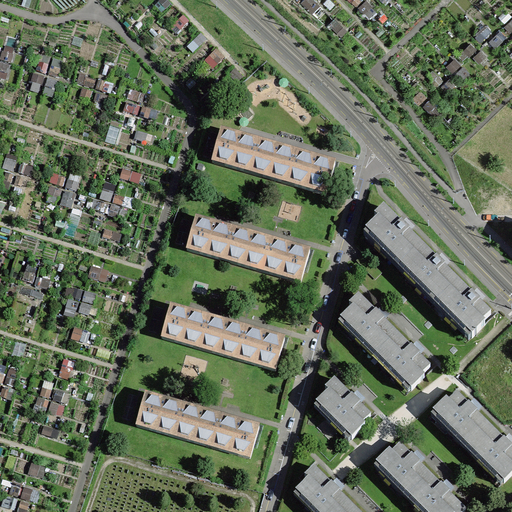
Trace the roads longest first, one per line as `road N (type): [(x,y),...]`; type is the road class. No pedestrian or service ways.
road 1 (residential): [(270,511),(366,171),(387,150)]
road 2 (secondary): [(235,0),(387,150)]
road 3 (secondary): [(387,150),(511,285)]
